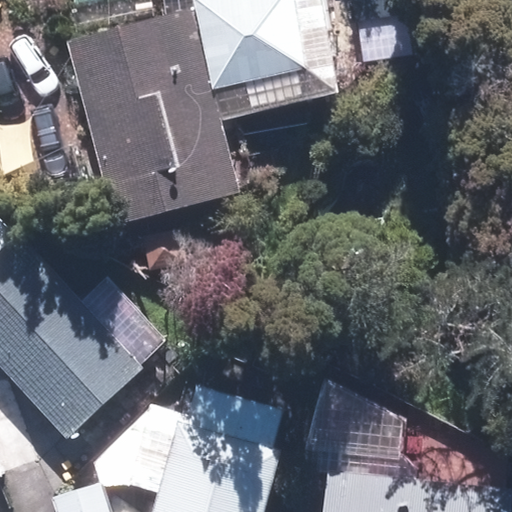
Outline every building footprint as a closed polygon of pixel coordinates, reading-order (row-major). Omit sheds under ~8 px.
[(306,75),(294,0),(201,0),(216,89),(306,75)] [(194,11),(68,42),(113,226),(239,195),(194,11)] [(21,233),(0,251),(0,365),(66,438),(144,367),(21,233)] [(0,476),(37,461),(4,382),(0,383),(0,476)] [(263,511),(280,449),(174,421),(150,511),(263,511)] [(507,511),(510,488),(329,470),(324,511),(507,511)] [(113,511),(104,482),(52,498),(56,511),(113,511)]
